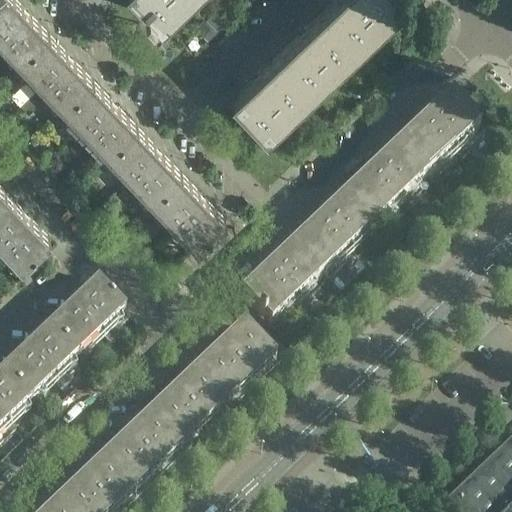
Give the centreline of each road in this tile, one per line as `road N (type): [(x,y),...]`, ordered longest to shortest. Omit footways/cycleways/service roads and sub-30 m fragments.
road 1 (residential): [(282,219),(491,25)]
road 2 (tertiary): [(278,459),(454,289)]
road 3 (residential): [(0,496),(173,327)]
road 4 (residential): [(182,109),(301,0)]
road 5 (residential): [(173,327),(282,219)]
road 6 (residential): [(182,109),(282,219)]
road 7 (residential): [(80,3),(182,109)]
road 8 (residential): [(96,248),(0,147)]
road 9 (residential): [(0,341),(96,248)]
